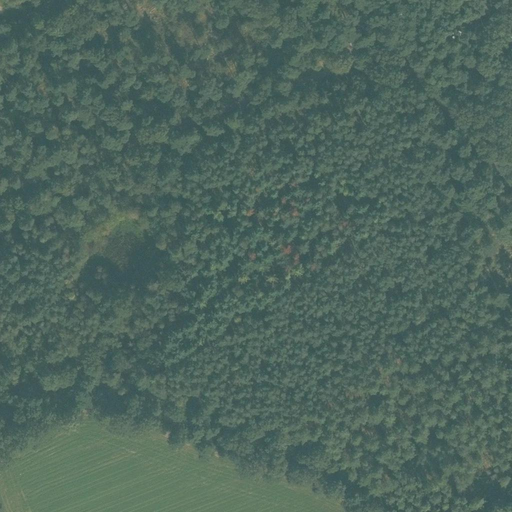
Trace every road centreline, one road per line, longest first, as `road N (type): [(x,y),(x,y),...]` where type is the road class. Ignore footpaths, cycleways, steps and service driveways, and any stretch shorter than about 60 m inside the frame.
road 1 (unclassified): [(0,192),(382,58)]
road 2 (unclassified): [(511,182),(407,66),(382,58)]
